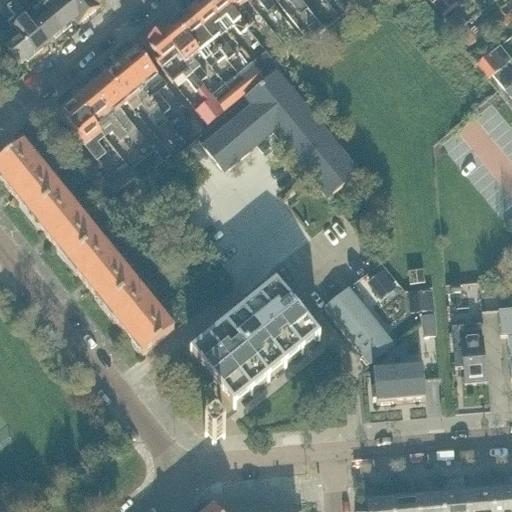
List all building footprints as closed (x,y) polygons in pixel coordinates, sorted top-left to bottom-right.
[(12,0),(15,4),(47,43),(54,38),(56,40),(63,34),(60,30),(43,9),(36,15),(24,0),(12,0)] [(43,9),(60,30),(63,34),(72,26),(70,25),(76,20),(80,25),(98,11),(96,7),(98,5),(94,0),(35,0),(39,5),(45,0),(47,0),(52,5),(45,10),(44,8),(43,9)] [(214,30),(220,24),(200,0),(195,5),(195,6),(187,12),(228,62),(235,56),(214,30)] [(258,43),(247,30),(222,0),(200,0),(220,24),(227,19),(241,36),(242,35),(252,47),(258,43)] [(241,8),(248,2),(245,0),(222,0),(247,30),(255,24),(241,8)] [(278,26),(285,20),(269,0),(245,0),(248,2),(250,0),(256,0),(268,14),(268,13),(278,26)] [(307,9),(299,0),(274,0),(278,4),(283,0),(287,0),(300,15),(307,9)] [(312,0),(299,0),(307,9),(315,3),(312,0)] [(441,15),(452,6),(447,0),(439,0),(433,5),(441,15)] [(41,48),(47,43),(15,4),(8,10),(22,27),(15,32),(35,57),(43,50),(41,48)] [(233,68),(228,62),(187,12),(184,15),(183,14),(173,22),(200,55),(206,49),(214,58),(227,73),(233,68)] [(457,35),(466,27),(456,15),(446,23),(457,35)] [(159,33),(203,87),(210,82),(200,69),(193,60),(200,55),(173,22),(159,33)] [(15,32),(8,38),(0,27),(0,43),(19,66),(26,61),(27,63),(35,57),(15,32)] [(466,27),(457,35),(469,50),(482,39),(475,29),(470,33),(466,27)] [(159,33),(146,44),(157,58),(154,60),(162,71),(173,84),(183,76),(186,80),(187,80),(197,92),(203,87),(159,33)] [(295,60),(309,48),(302,40),(288,51),(295,60)] [(493,78),(507,67),(495,52),(476,67),(489,82),(493,78)] [(150,86),(159,79),(138,53),(136,55),(133,55),(128,59),(127,62),(122,67),(163,117),(170,111),(150,86)] [(259,71),(266,80),(279,69),(272,60),(259,71)] [(163,117),(122,67),(116,71),(114,70),(108,75),(108,78),(107,79),(128,105),(136,98),(151,117),(150,118),(159,129),(167,122),(163,117)] [(505,93),(511,87),(511,71),(507,67),(493,78),(505,93)] [(255,88),(266,80),(259,71),(248,80),(255,88)] [(328,201),(360,175),(278,75),(245,102),(252,110),(203,150),(224,176),(257,149),(263,156),(270,150),(264,143),(273,135),(328,201)] [(120,111),(128,105),(107,79),(105,80),(103,80),(97,84),(97,87),(91,92),(128,137),(137,148),(145,142),(120,111)] [(239,102),(252,91),(245,82),(231,93),(239,102)] [(226,87),(212,98),(213,99),(225,113),(239,102),(231,93),(226,87)] [(120,143),(128,137),(91,92),(86,96),(83,95),(78,100),(78,103),(76,104),(104,139),(112,133),(120,143)] [(208,127),(225,113),(213,99),(196,113),(208,127)] [(96,145),(104,139),(76,104),(74,106),(72,105),(66,109),(66,112),(60,117),(97,162),(105,156),(96,145)] [(188,143),(203,131),(190,115),(175,127),(188,143)] [(0,180),(31,219),(62,194),(24,147),(0,166),(0,180)] [(132,173),(143,186),(152,179),(158,174),(147,161),(132,173)] [(158,174),(152,179),(173,204),(183,196),(162,171),(158,174)] [(143,186),(132,173),(132,172),(109,191),(120,205),(142,187),(143,186)] [(164,212),(173,204),(152,179),(143,186),(142,187),(164,212)] [(68,265),(100,240),(62,194),(31,219),(68,265)] [(106,312),(137,287),(100,240),(68,265),(106,312)] [(378,302),(404,284),(387,258),(361,275),(378,302)] [(410,287),(425,285),(424,272),(409,274),(410,287)] [(144,358),(175,333),(137,287),(106,312),(144,358)] [(320,341),(306,323),(277,287),(275,288),(276,289),(261,302),(260,301),(259,301),(260,303),(244,315),(243,314),(242,315),(243,316),(227,329),(226,328),(225,329),(226,330),(210,342),(209,341),(208,342),(209,343),(194,357),(193,355),(191,356),(199,366),(183,379),(183,378),(181,379),(198,399),(199,398),(198,397),(201,394),(202,395),(203,395),(200,391),(208,385),(211,388),(211,387),(214,384),(235,411),(236,409),(235,408),(251,396),(252,397),(253,396),(252,395),(268,382),(269,383),(270,382),(269,381),(285,368),(286,370),(287,369),(286,367),(301,355),(303,356),(304,355),(302,354),(318,341),(319,342),(320,341)] [(325,311),(330,317),(370,367),(394,347),(350,291),(325,311)] [(511,312),(499,313),(501,339),(508,339),(511,383),(511,382),(511,312)] [(424,340),(436,339),(434,318),(421,319),(424,340)] [(466,387),(487,385),(481,327),(461,329),(466,387)] [(375,373),(374,373),(375,392),(372,392),(373,404),(376,404),(377,407),(426,403),(423,369),(375,373)] [(511,511),(511,491),(506,492),(505,490),(492,491),(494,511),(511,511)] [(469,511),(494,511),(492,491),(479,492),(480,495),(468,496),(469,511)] [(456,497),(456,494),(442,495),(443,511),(469,511),(468,496),(456,497)] [(418,511),(443,511),(442,495),(429,497),(429,499),(418,500),(418,511)] [(418,511),(418,500),(406,501),(406,499),(393,500),(393,511),(418,511)] [(368,511),(393,511),(393,500),(379,501),(380,504),(368,505),(368,511)]
